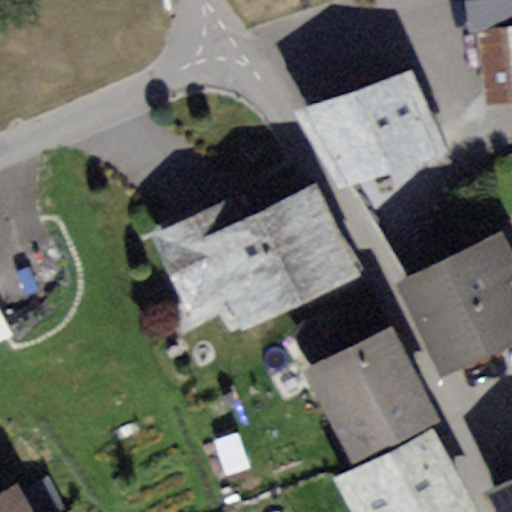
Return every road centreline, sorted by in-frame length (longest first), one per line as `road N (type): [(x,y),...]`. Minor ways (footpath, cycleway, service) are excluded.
road 1 (residential): [(482,511),(404,340),(266,97),(215,58)]
road 2 (residential): [(215,58),(0,145)]
